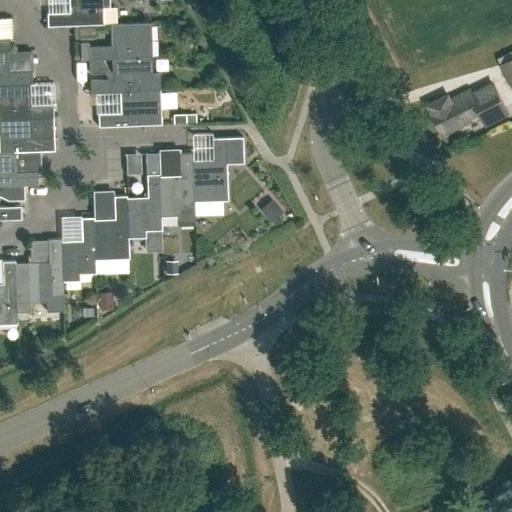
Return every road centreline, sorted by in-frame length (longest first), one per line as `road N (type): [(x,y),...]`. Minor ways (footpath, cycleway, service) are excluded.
road 1 (tertiary): [(0,440),(250,326)]
road 2 (tertiary): [(368,256),(325,153),(336,40),(317,0)]
road 3 (unclassified): [(287,511),(250,326)]
road 4 (residential): [(18,0),(67,67),(69,136)]
road 5 (tertiary): [(250,326),(317,277),(368,256)]
road 6 (residential): [(69,136),(70,185),(0,239)]
